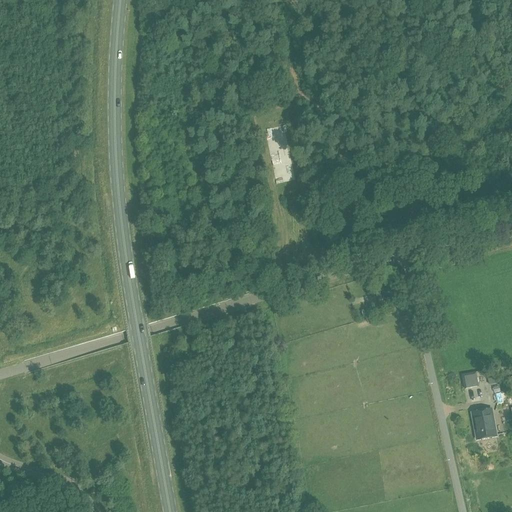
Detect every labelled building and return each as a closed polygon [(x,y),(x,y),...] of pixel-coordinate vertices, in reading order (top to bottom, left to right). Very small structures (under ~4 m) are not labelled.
[(274,136),(273,149),(277,149),(276,160),(289,161),(290,151),(286,150),(287,137),(274,136)] [(376,292),(379,304),(387,301),(384,289),(376,292)] [(461,375),(464,390),(479,387),(476,372),(461,375)] [(507,403),(511,401),(511,377),(503,379),(507,403)] [(484,390),(468,391),(469,404),(484,403),(484,390)] [(471,413),(476,440),(497,436),(492,409),(471,413)] [(492,444),(488,449),(493,453),(497,447),(492,444)]
